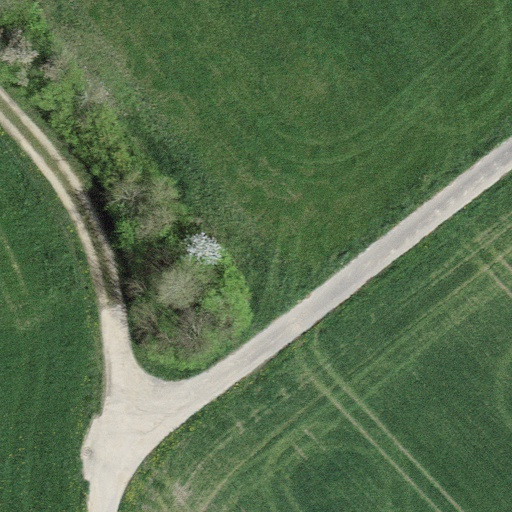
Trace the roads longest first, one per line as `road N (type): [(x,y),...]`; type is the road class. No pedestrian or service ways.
road 1 (track): [(131,424),(199,398),(511,157)]
road 2 (track): [(131,424),(83,221),(54,166),(0,102)]
